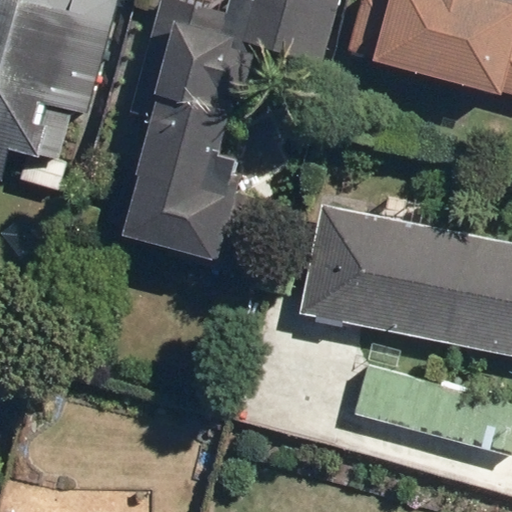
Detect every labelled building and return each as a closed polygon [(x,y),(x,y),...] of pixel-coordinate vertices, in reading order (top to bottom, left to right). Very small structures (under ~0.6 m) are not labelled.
[(74,110),(91,114),(122,0),(0,0),(0,175),(4,176),(13,145),(61,158),(74,110)] [(162,0),(130,112),(295,159),(341,0),(249,0),(245,16),(187,0),(162,0)] [(392,0),(377,61),(511,95),(511,0),(392,0)] [(302,310),(511,352),(511,238),(324,201),(302,310)] [(357,414),(511,453),(511,397),(370,361),(357,414)]
